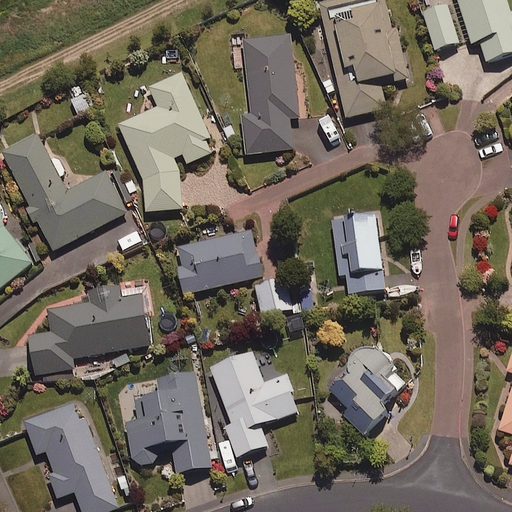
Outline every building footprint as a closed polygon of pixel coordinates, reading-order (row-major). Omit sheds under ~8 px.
[(385,0),(332,0),(321,3),(349,121),(389,112),(383,84),(409,78),(398,32),(393,33),(385,0)] [(511,57),(511,15),(507,0),(459,0),(474,47),(482,45),(489,65),(511,57)] [(460,46),(449,9),(426,16),(437,53),(460,46)] [(300,119),(293,37),(246,41),(253,117),(246,118),(249,157),(294,153),(291,120),(300,119)] [(147,91),(156,112),(121,127),(145,182),(149,215),(184,211),(178,160),(185,157),(189,167),(211,157),(206,143),(211,141),(184,75),(147,91)] [(68,194),(39,136),(4,154),(55,254),(129,216),(107,174),(68,194)] [(0,292),(34,265),(9,234),(1,213),(0,206),(0,292)] [(378,219),(335,223),(341,278),(349,277),(351,297),(386,293),(378,219)] [(265,279),(254,234),(175,252),(186,298),(265,279)] [(293,312),(286,282),(257,289),(264,319),(293,312)] [(123,301),(120,289),(91,294),(94,307),(49,315),(53,336),(31,339),(38,379),(76,372),(74,362),(152,348),(147,320),(151,319),(147,296),(123,301)] [(411,385),(393,367),(389,358),(383,353),(376,351),(366,351),(357,358),(353,364),(352,371),(330,392),(351,413),(346,418),(367,439),(391,416),(385,410),(411,385)] [(266,387),(255,357),(213,372),(234,427),(227,429),(239,461),(271,449),(263,429),(300,415),(287,380),(266,387)] [(511,366),(509,374),(511,375),(511,399),(501,433),(511,436),(511,466),(511,468),(511,467),(511,366)] [(213,471),(198,377),(159,383),(162,400),(139,403),(142,424),(129,427),(136,469),(159,465),(157,452),(174,449),(178,477),(213,471)] [(118,511),(120,511),(81,405),(27,425),(39,458),(49,454),(57,477),(51,479),(60,502),(77,495),(83,511),(118,511)]
